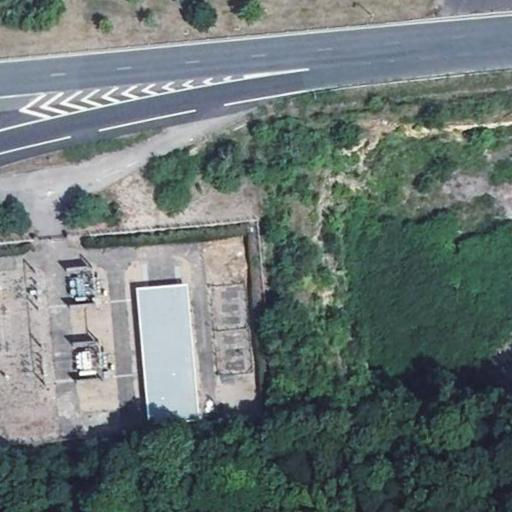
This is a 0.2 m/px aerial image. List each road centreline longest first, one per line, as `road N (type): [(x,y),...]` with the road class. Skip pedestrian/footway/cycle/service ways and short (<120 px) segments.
road 1 (motorway): [(0,147),(72,126),(306,86),(480,36)]
road 2 (motorway): [(0,79),(480,36)]
